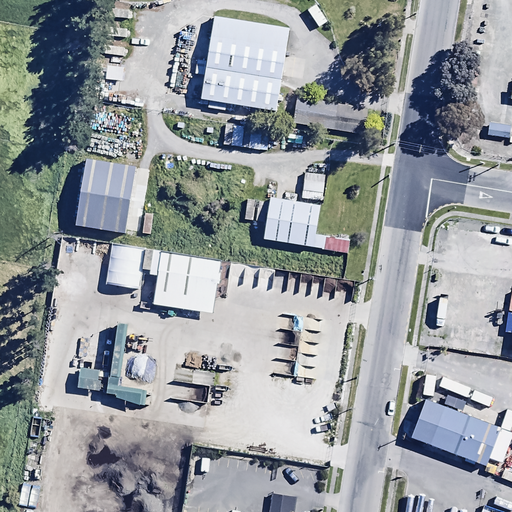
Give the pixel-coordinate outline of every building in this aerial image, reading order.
[(326,23),(315,6),(306,11),(317,28),(326,23)] [(274,109),(286,28),(214,18),(202,98),(274,109)] [(490,36),(481,35),(480,48),(489,48),(490,36)] [(362,135),(366,111),(296,98),(292,122),(362,135)] [(243,132),(243,129),(223,127),(221,148),(241,150),(243,132)] [(268,134),(243,132),(241,150),(266,152),(268,134)] [(140,170),(86,160),(74,224),(127,234),(140,170)] [(320,202),(323,176),(323,173),(312,172),(311,179),(303,178),(301,200),(320,202)] [(320,205),(269,196),(261,237),(312,247),(320,205)] [(263,224),(265,204),(246,202),(244,222),(263,224)] [(348,241),(324,238),(323,251),(347,254),(348,241)] [(220,259),(161,250),(153,299),(213,308),(220,259)] [(152,273),(154,253),(146,252),(143,272),(152,273)] [(116,323),(107,395),(139,406),(141,389),(117,386),(125,324),(116,323)] [(93,342),(84,341),(78,389),(99,392),(102,372),(89,370),(93,342)] [(191,371),(189,385),(212,387),(213,388),(215,374),(191,371)] [(424,394),(407,436),(479,465),(496,423),(424,394)] [(290,511),(294,492),(274,489),(270,511),(290,511)]
